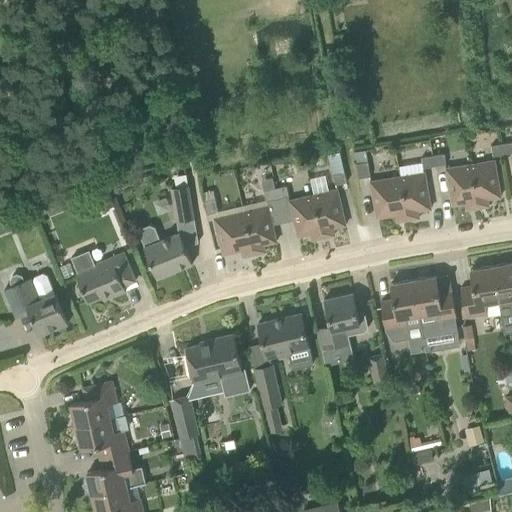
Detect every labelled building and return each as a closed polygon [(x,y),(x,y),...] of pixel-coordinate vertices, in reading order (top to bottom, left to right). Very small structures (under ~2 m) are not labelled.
[(429,138),(432,155),(434,165),(445,163),(440,136),(429,138)] [(511,141),(502,144),(503,153),(511,151),(511,141)] [(503,153),(502,144),(491,145),(492,155),(503,153)] [(340,152),(328,155),(330,163),(342,160),(340,152)] [(434,165),(432,155),(421,157),(423,167),(434,165)] [(494,159),(470,163),(477,208),(489,206),(487,199),(501,197),(494,159)] [(356,164),(358,178),(370,176),(368,162),(356,164)] [(477,208),(470,163),(446,167),(452,205),(465,203),(466,210),(477,208)] [(424,171),(400,175),(408,220),(419,218),(418,211),(431,209),(424,171)] [(333,174),(335,184),(346,182),(344,172),(333,174)] [(408,220),(400,175),(370,180),(376,218),(395,215),(396,222),(408,220)] [(170,188),(176,223),(194,220),(188,185),(170,188)] [(286,186),(275,188),(277,199),(288,196),(286,186)] [(277,199),(275,188),(263,191),(266,202),(277,199)] [(337,188),(313,193),(323,238),(334,235),(333,228),(345,225),(337,188)] [(98,196),(104,210),(114,206),(107,191),(98,196)] [(323,238),(313,193),(289,199),(298,237),(311,233),(312,240),(323,238)] [(254,254),(244,211),(242,205),(218,211),(215,197),(203,200),(208,220),(214,219),(223,255),(241,250),(243,257),(254,254)] [(268,206),(244,211),(254,254),(265,252),(264,245),(276,242),(268,206)] [(8,212),(0,215),(0,233),(14,228),(8,212)] [(149,224),(141,227),(138,233),(157,278),(192,264),(179,230),(159,239),(154,226),(149,224)] [(75,273),(80,284),(87,302),(102,296),(104,300),(125,291),(123,286),(135,281),(123,251),(94,263),(89,250),(71,257),(77,273),(75,273)] [(511,262),(493,266),(499,302),(498,302),(500,315),(511,313),(511,262)] [(499,302),(493,266),(470,270),(473,286),(460,288),(465,317),(487,314),(487,317),(500,315),(498,302),(499,302)] [(4,288),(9,300),(17,318),(30,313),(39,335),(68,323),(55,292),(53,292),(47,275),(42,273),(34,276),(32,280),(31,277),(24,280),(22,275),(16,273),(11,275),(9,280),(11,285),(4,288)] [(456,319),(451,290),(439,292),(436,276),(413,280),(423,337),(457,331),(455,319),(456,319)] [(409,339),(423,337),(413,280),(390,284),(393,300),(380,302),(385,331),(393,341),(409,338),(409,339)] [(317,329),(322,348),(322,349),(350,343),(348,335),(365,331),(367,327),(365,314),(360,312),(357,313),(352,293),(324,300),(330,326),(317,329)] [(266,358),(269,357),(287,353),(291,369),(313,364),(301,313),(258,323),(266,358)] [(467,348),(477,346),(472,323),(462,325),(467,348)] [(186,347),(190,367),(194,385),(220,379),(221,383),(227,389),(232,391),(249,387),(245,369),(242,369),(234,334),(200,342),(201,344),(186,347)] [(367,356),(373,383),(389,379),(383,352),(367,356)] [(273,365),(253,369),(267,429),(283,426),(278,405),(282,404),(273,365)] [(511,382),(509,369),(496,371),(499,387),(511,384),(511,382)] [(70,404),(75,426),(111,418),(108,404),(117,402),(112,381),(83,388),(86,400),(70,404)] [(170,399),(179,438),(199,433),(190,395),(170,399)] [(97,446),(99,457),(129,450),(124,429),(114,431),(111,418),(75,426),(81,450),(97,446)] [(160,426),(163,438),(172,436),(169,424),(160,426)] [(465,429),(469,445),(482,442),(478,425),(465,429)] [(406,437),(410,451),(441,443),(440,438),(415,444),(413,436),(406,437)] [(410,453),(412,463),(432,459),(430,449),(410,453)] [(92,495),(127,487),(144,483),(140,467),(133,469),(129,450),(99,457),(102,469),(87,473),(92,495)] [(214,484),(218,503),(235,499),(231,480),(214,484)] [(127,487),(92,495),(95,511),(143,511),(140,498),(130,501),(127,487)] [(489,498),(478,500),(481,511),(490,509),(489,498)] [(340,511),(338,502),(302,511),(340,511)]
